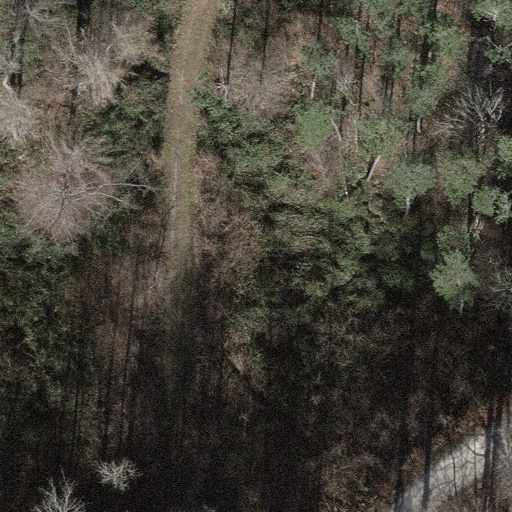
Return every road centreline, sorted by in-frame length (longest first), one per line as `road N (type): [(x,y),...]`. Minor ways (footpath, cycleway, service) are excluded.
road 1 (track): [(215,0),(193,163),(175,511)]
road 2 (track): [(414,511),(465,465),(511,442)]
